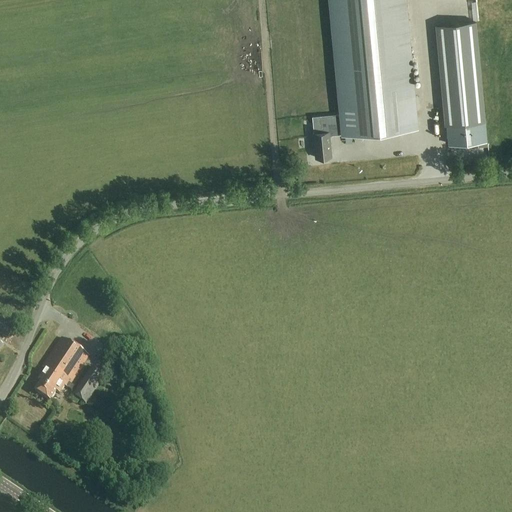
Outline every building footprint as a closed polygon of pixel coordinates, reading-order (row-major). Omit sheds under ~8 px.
[(332,0),(344,121),(345,135),(416,127),(403,0),(332,0)] [(442,24),(436,25),(442,84),(443,92),(446,123),(446,124),(449,124),(449,125),(450,141),(451,143),(484,140),(484,138),(483,122),(483,121),(485,121),(485,120),(486,120),(483,89),(476,21),(475,21),(450,23),(442,24)] [(329,136),(345,135),(344,121),(328,123),(329,130),(312,132),(315,158),(331,156),(329,136)] [(0,334),(7,339),(14,328),(0,319),(0,334)] [(77,388),(72,384),(89,358),(61,339),(41,367),(45,369),(38,380),(41,382),(34,392),(50,402),(56,393),(59,395),(64,388),(68,390),(69,388),(74,392),(71,397),(84,405),(103,378),(91,369),(77,388)]
